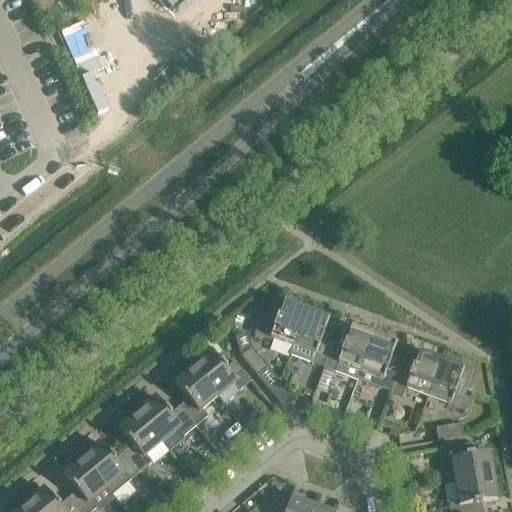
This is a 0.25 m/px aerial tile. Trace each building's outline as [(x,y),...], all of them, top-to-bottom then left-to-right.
[(162,0),(172,11),(172,12),(173,12),(174,13),(175,13),(176,13),(176,12),(177,12),(191,0),(162,0)] [(273,340),(293,348),(307,309),(285,302),(285,303),(275,299),(270,315),(272,316),(268,325),(259,321),(254,335),(272,341),(273,340)] [(328,317),(307,309),(293,348),(289,356),(323,369),(332,344),(322,341),(324,334),(323,334),(329,319),(327,319),(328,317)] [(323,369),(357,381),(374,334),(353,327),(352,328),(351,327),(346,342),(345,341),(343,348),(332,344),(323,369)] [(395,342),(374,334),(357,381),(391,393),(399,370),(389,366),(392,360),(391,359),(396,344),(395,343),(395,342)] [(251,349),(241,357),(257,377),(267,368),(251,349)] [(405,389),(428,397),(442,359),(420,351),(420,353),(419,352),(413,367),(410,373),(399,370),(391,393),(402,398),(405,389)] [(239,392),(251,382),(235,362),(226,369),(222,364),(221,364),(211,352),(210,353),(209,352),(192,366),(217,398),(233,385),(239,392)] [(465,412),(470,399),(461,396),(464,387),(466,388),(472,372),(463,369),(463,367),(442,359),(428,397),(448,405),(447,406),(465,412)] [(188,401),(179,408),(195,428),(208,417),(202,410),(217,398),(192,366),(174,381),(175,382),(174,383),(184,395),(183,395),(188,401)] [(184,437),(195,428),(179,408),(170,415),(166,409),(165,410),(155,398),(154,398),(153,397),(136,412),(162,444),(170,453),(186,440),(184,437)] [(147,456),(162,444),(136,412),(118,426),(119,427),(118,428),(128,440),(128,441),(132,446),(123,453),(140,473),(153,463),(147,456)] [(435,429),(438,442),(463,438),(461,425),(435,429)] [(245,432),(228,445),(232,451),(249,437),(245,432)] [(128,483),(140,473),(123,453),(115,460),(110,455),(110,456),(100,443),(99,444),(98,443),(80,458),(106,489),(122,476),(128,483)] [(473,456),(471,444),(439,450),(442,466),(451,464),(454,484),(494,477),(490,455),(489,455),(489,454),(473,456)] [(91,502),(106,489),(80,458),(63,472),(64,473),(63,474),(73,486),(72,487),(76,492),(68,499),(78,511),(93,511),(97,509),(91,502)] [(419,476),(407,478),(409,492),(421,489),(419,476)] [(449,505),(449,511),(482,511),(481,504),(497,501),(497,500),(498,499),(494,477),(454,484),(458,504),(449,505)] [(42,489),(25,503),(31,511),(78,511),(68,499),(59,506),(55,501),(54,501),(44,489),(43,490),(42,489)] [(311,511),(313,507),(291,499),(286,511),(311,511)] [(31,511),(25,503),(14,511),(31,511)]
